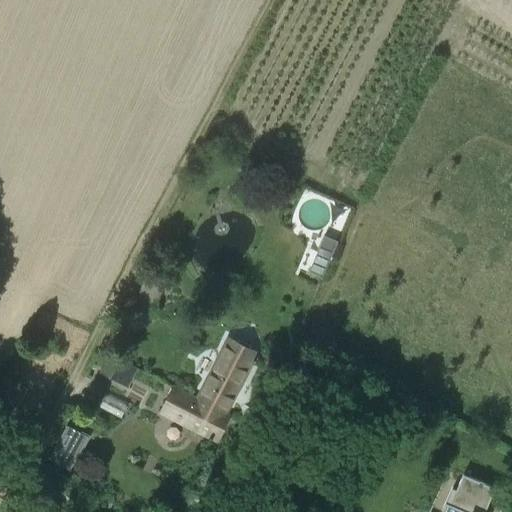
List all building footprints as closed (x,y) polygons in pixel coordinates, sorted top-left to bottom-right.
[(330,258),(316,252),(308,271),(322,277),(330,258)] [(148,277),(136,305),(153,313),(166,285),(148,277)] [(225,413),(227,414),(257,352),(227,336),(195,398),(197,399),(196,400),(225,414),(225,413)] [(98,376),(128,389),(136,370),(107,357),(98,376)] [(228,415),(227,414),(225,413),(225,414),(196,400),(197,399),(195,398),(173,388),(161,413),(216,440),(228,415)] [(87,437),(66,426),(48,459),(69,471),(87,437)] [(452,487),(440,511),(484,511),(495,488),(462,474),(456,489),(452,487)]
